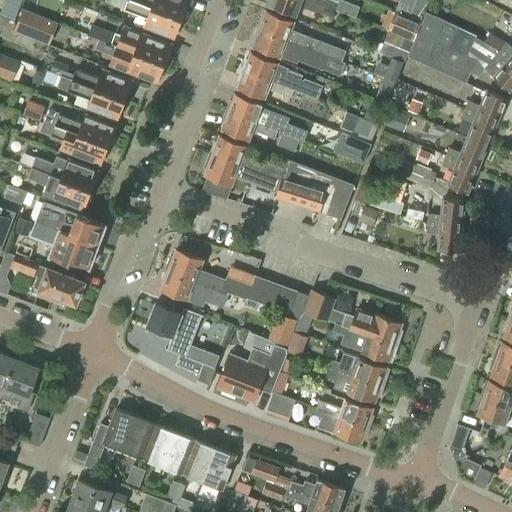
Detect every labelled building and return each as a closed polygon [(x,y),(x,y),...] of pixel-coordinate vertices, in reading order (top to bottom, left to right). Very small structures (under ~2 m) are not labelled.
[(21,0),(4,0),(4,3),(19,8),(21,0)] [(104,0),(104,2),(124,9),(127,0),(104,0)] [(180,27),(183,19),(133,0),(127,0),(124,9),(148,19),(145,26),(173,36),(176,28),(180,27)] [(133,0),(183,19),(186,11),(184,8),(186,0),(133,0)] [(296,16),(300,6),(319,13),(323,5),(309,0),(269,0),(268,5),(296,16)] [(309,0),(323,5),(336,10),(340,0),(309,0)] [(429,1),(427,0),(415,0),(409,16),(421,21),(429,1)] [(34,38),(42,16),(20,8),(12,29),(34,38)] [(399,34),(414,40),(421,22),(411,18),(388,8),(385,14),(382,13),(379,19),(383,20),(380,26),(388,30),(399,34)] [(294,21),(266,10),(263,17),(261,16),(257,27),(342,60),(346,50),(291,29),(294,21)] [(421,22),(414,40),(407,56),(465,82),(470,72),(477,75),(482,73),(484,67),(493,77),(509,91),(511,87),(511,46),(506,41),(489,31),(484,41),(476,36),(476,35),(458,26),(426,11),(421,22)] [(100,38),(111,43),(115,33),(92,24),(88,34),(100,38)] [(120,35),(115,33),(111,43),(166,64),(169,56),(166,52),(170,43),(143,33),(144,31),(124,24),(120,35)] [(342,60),(257,27),(253,38),(255,39),(252,46),(280,57),(284,47),(310,57),(308,63),(340,76),(346,62),(342,60)] [(407,56),(414,40),(399,34),(388,30),(380,51),(390,55),(404,62),(407,56)] [(163,72),(166,64),(111,43),(100,38),(96,47),(114,54),(111,64),(128,70),(127,71),(128,71),(155,81),(159,72),(163,72)] [(278,62),(250,52),(247,59),(245,58),(241,69),(293,88),(301,91),(305,80),(284,72),(283,76),(274,72),(278,62)] [(391,58),(385,76),(395,80),(403,62),(391,58)] [(61,75),(71,79),(73,73),(66,70),(68,65),(54,60),(50,71),(61,75)] [(75,69),(73,73),(71,79),(127,100),(131,89),(127,88),(130,80),(102,69),(99,78),(75,69)] [(239,80),(237,87),(264,98),(268,87),(290,95),(293,88),(241,69),(237,79),(239,80)] [(67,90),(71,79),(61,75),(57,86),(67,90)] [(391,90),(395,80),(385,76),(383,76),(379,86),(391,90)] [(123,111),(127,100),(71,79),(67,90),(91,99),(88,107),(116,118),(119,109),(123,111)] [(468,100),(465,108),(497,121),(506,98),(486,90),(480,105),(468,100)] [(262,104),(234,93),(232,100),(229,99),(225,110),(277,130),(282,132),(293,137),(297,127),(279,120),(280,117),(260,109),(262,104)] [(421,102),(411,99),(407,109),(417,113),(421,102)] [(45,108),(28,101),(23,115),(40,122),(45,108)] [(391,108),(385,124),(403,131),(409,115),(391,108)] [(467,136),(487,144),(497,121),(465,108),(461,118),(472,123),(467,136)] [(44,120),(109,145),(113,137),(110,134),(113,125),(85,114),(82,122),(48,109),(44,120)] [(224,122),(221,129),(248,139),(253,128),(274,137),(277,130),(225,110),(221,121),(224,122)] [(340,126),(352,131),(358,116),(358,115),(346,111),(340,126)] [(372,122),(358,116),(352,131),(366,136),(372,122)] [(106,153),(109,145),(44,120),(40,131),(74,143),(71,152),(99,163),(102,154),(106,153)] [(293,137),(282,132),(277,145),(294,151),(299,139),(293,137)] [(214,141),(210,151),(282,179),(286,168),(290,159),(282,156),(279,165),(265,160),(264,163),(243,155),(247,145),(219,134),(216,142),(214,141)] [(449,146),(445,154),(477,167),(487,144),(467,136),(460,151),(449,146)] [(355,137),(347,157),(362,163),(370,143),(355,137)] [(235,174),(277,191),(275,196),(341,216),(353,184),(290,159),(286,168),(282,179),(210,151),(204,166),(206,167),(204,174),(231,185),(235,174)] [(447,184),(467,192),(477,167),(445,154),(441,164),(453,169),(447,184)] [(31,167),(92,190),(96,179),(93,178),(96,170),(68,159),(67,159),(56,155),(54,162),(36,155),(31,167)] [(409,179),(430,188),(436,172),(405,159),(398,174),(409,179)] [(88,200),(92,190),(31,167),(27,178),(46,185),(43,192),(54,196),(54,197),(82,208),(85,199),(88,200)] [(9,181),(4,193),(22,201),(28,189),(9,181)] [(354,198),(365,203),(371,189),(360,185),(354,198)] [(427,213),(427,218),(427,221),(461,225),(464,200),(442,197),(441,214),(427,213)] [(105,224),(43,201),(36,220),(68,233),(69,233),(97,244),(105,224)] [(368,224),(374,210),(364,206),(358,220),(368,224)] [(0,245),(11,218),(0,213),(0,245)] [(27,235),(32,221),(19,216),(14,230),(27,235)] [(35,220),(29,235),(53,244),(49,255),(69,263),(70,260),(89,267),(97,244),(69,233),(68,233),(36,220),(35,220)] [(427,221),(426,231),(439,233),(437,249),(459,251),(461,225),(427,221)] [(217,287),(246,298),(250,285),(227,276),(226,279),(199,269),(203,259),(175,249),(172,256),(170,255),(165,269),(216,289),(217,287)] [(38,263),(15,254),(10,265),(34,274),(38,263)] [(83,281),(38,263),(34,274),(37,276),(33,286),(40,289),(37,294),(61,304),(64,298),(75,302),(83,281)] [(227,293),(216,289),(165,269),(161,280),(163,281),(160,288),(188,298),(202,304),(204,298),(222,305),(227,293)] [(258,301),(266,279),(255,275),(247,297),(258,301)] [(268,305),(276,283),(266,279),(258,301),(268,305)] [(278,309),(286,287),(276,283),(268,305),(278,309)] [(288,312),(296,290),(286,287),(278,309),(286,312),(288,312)] [(303,311),(311,314),(326,320),(335,297),(311,289),(309,295),(303,311)] [(303,311),(309,295),(296,290),(288,312),(301,317),(303,311)] [(199,373),(203,362),(186,356),(202,314),(181,306),(179,311),(155,302),(146,324),(147,325),(146,329),(160,335),(161,330),(172,334),(167,347),(165,347),(165,348),(179,353),(175,364),(199,373)] [(301,317),(295,331),(303,334),(311,314),(303,311),(301,317)] [(286,312),(281,326),(295,331),(301,317),(288,312),(286,312)] [(344,314),(341,325),(397,344),(402,330),(399,329),(402,322),(374,312),(370,323),(344,314)] [(511,321),(506,319),(503,329),(505,330),(503,337),(511,340),(511,321)] [(393,354),(397,344),(344,326),(341,325),(335,323),(332,329),(343,333),(339,344),(388,361),(391,354),(393,354)] [(288,351),(300,355),(307,336),(303,334),(295,331),(290,346),(288,351)] [(511,344),(502,341),(500,348),(497,347),(493,358),(511,364),(511,344)] [(286,350),(286,348),(273,343),(270,353),(252,346),(246,363),(230,356),(231,354),(230,353),(217,387),(236,394),(237,392),(253,398),(260,381),(272,386),(269,392),(270,392),(287,351),(286,350)] [(0,386),(3,387),(14,358),(2,353),(4,351),(0,349),(0,386)] [(329,357),(326,365),(383,385),(386,374),(384,373),(386,366),(342,351),(339,361),(329,357)] [(290,373),(294,361),(286,357),(281,369),(290,373)] [(26,362),(14,358),(3,387),(0,394),(0,398),(27,409),(33,392),(29,391),(38,367),(35,366),(35,363),(27,360),(26,362)] [(511,364),(493,358),(490,368),(492,369),(490,376),(511,383),(511,364)] [(379,395),(383,385),(326,365),(323,374),(335,379),(333,386),(347,391),(347,392),(374,401),(377,394),(379,395)] [(281,370),(273,390),(281,393),(289,374),(281,370)] [(511,387),(488,380),(486,387),(484,386),(480,397),(511,407),(511,387)] [(295,399),(272,391),(266,408),(289,416),(295,399)] [(370,414),(372,407),(344,397),(341,407),(319,399),(317,407),(369,425),(372,414),(370,414)] [(479,407),(476,414),(505,424),(508,413),(511,414),(511,407),(480,397),(477,407),(479,407)] [(104,443),(122,450),(135,415),(115,407),(108,426),(99,422),(91,443),(87,454),(83,464),(95,468),(104,443)] [(360,442),(363,435),(365,435),(369,425),(317,407),(314,414),(321,416),(317,427),(360,442)] [(25,437),(39,443),(50,416),(36,410),(25,437)] [(155,423),(135,415),(122,450),(142,457),(155,423)] [(464,457),(471,424),(456,421),(449,454),(464,457)] [(175,431),(155,423),(142,457),(162,465),(175,431)] [(0,431),(0,443),(14,449),(18,438),(0,431)] [(195,438),(175,431),(162,465),(182,473),(195,438)] [(215,446),(195,438),(182,473),(202,481),(215,446)] [(236,454),(215,446),(202,481),(222,489),(236,454)] [(504,480),(511,484),(511,446),(498,475),(505,478),(504,480)] [(83,464),(87,454),(77,450),(73,460),(83,464)] [(251,473),(274,481),(279,467),(256,459),(255,459),(247,456),(242,470),(251,473)] [(0,481),(3,474),(5,475),(9,466),(6,465),(7,462),(0,458),(0,481)] [(126,480),(132,483),(138,467),(132,464),(126,480)] [(145,469),(138,467),(132,483),(139,485),(145,469)] [(75,487),(107,499),(122,505),(125,497),(110,491),(110,490),(78,478),(75,487)] [(291,481),(289,488),(341,506),(344,495),(342,495),(345,488),(317,478),(315,484),(304,480),(302,485),(291,481)] [(172,479),(166,495),(172,498),(178,482),(172,479)] [(261,492),(280,500),(283,493),(308,502),(304,511),(338,511),(341,506),(289,488),(285,486),(285,487),(266,480),(261,492)] [(185,484),(178,482),(172,498),(179,500),(185,484)] [(121,505),(122,505),(107,499),(75,487),(69,504),(89,511),(102,511),(107,500),(121,505)] [(233,489),(229,499),(225,510),(230,511),(240,511),(247,495),(233,489)] [(138,511),(173,511),(176,504),(145,492),(138,511)] [(210,511),(223,511),(225,510),(229,499),(218,494),(210,511)]
